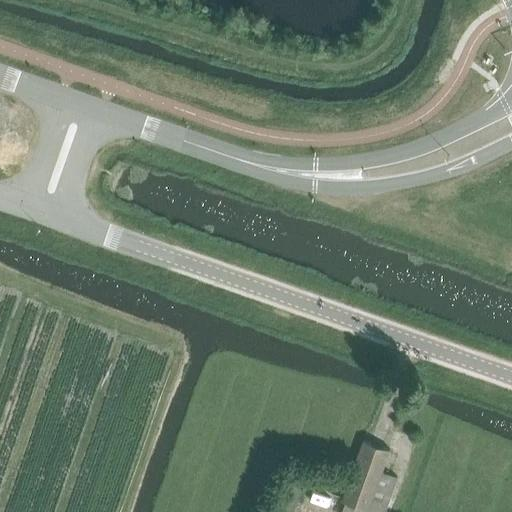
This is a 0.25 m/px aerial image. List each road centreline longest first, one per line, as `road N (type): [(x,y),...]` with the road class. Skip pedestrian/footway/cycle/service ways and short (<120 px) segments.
road 1 (unclassified): [(511,379),(44,215)]
road 2 (unclassified): [(319,177),(238,161),(79,106)]
road 3 (unclassified): [(511,106),(439,141),(319,177)]
road 4 (unclassified): [(319,177),(366,188),(412,182),(511,142)]
